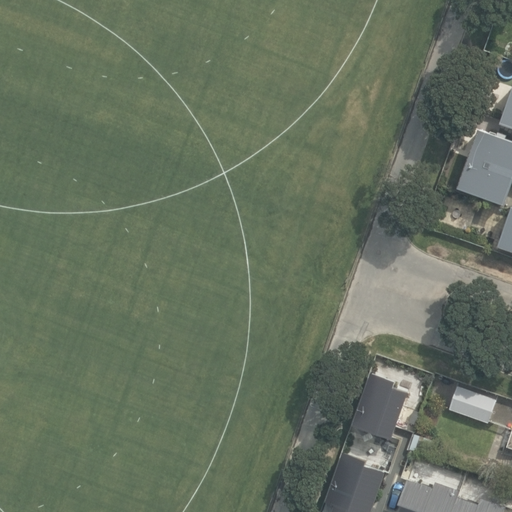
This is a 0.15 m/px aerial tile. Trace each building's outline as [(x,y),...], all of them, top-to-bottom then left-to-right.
[(511,83),(500,119),(511,122),(511,83)] [(511,137),(479,125),(458,184),(506,201),(511,183),(511,137)] [(511,200),(511,201),(498,243),(511,247),(511,200)] [(398,378),(375,370),(356,423),(396,437),(412,390),(396,385),(398,378)] [(447,406),(487,421),(497,396),(456,381),(447,406)] [(410,449),(431,455),(435,441),(414,435),(410,449)] [(329,499),(338,502),(334,511),(374,511),(389,469),(369,462),(371,457),(346,450),(329,499)] [(406,502),(402,511),(507,511),(510,504),(485,495),(483,501),(462,494),(464,488),(439,479),(437,486),(411,477),(402,501),(406,502)]
